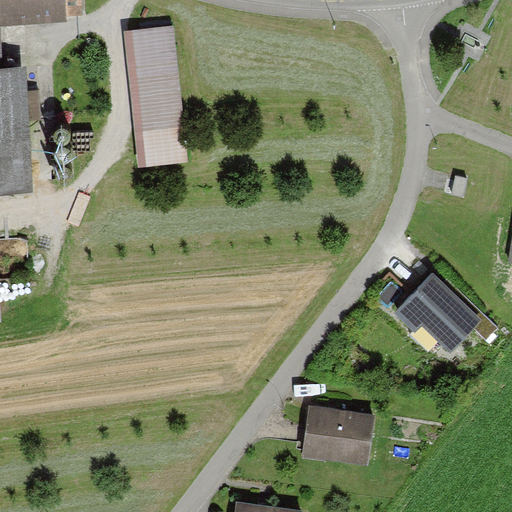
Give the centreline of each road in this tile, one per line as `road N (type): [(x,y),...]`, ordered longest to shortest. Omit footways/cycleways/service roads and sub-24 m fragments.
road 1 (residential): [(416,122),(412,175),(393,228),(185,511)]
road 2 (residential): [(403,0),(416,122)]
